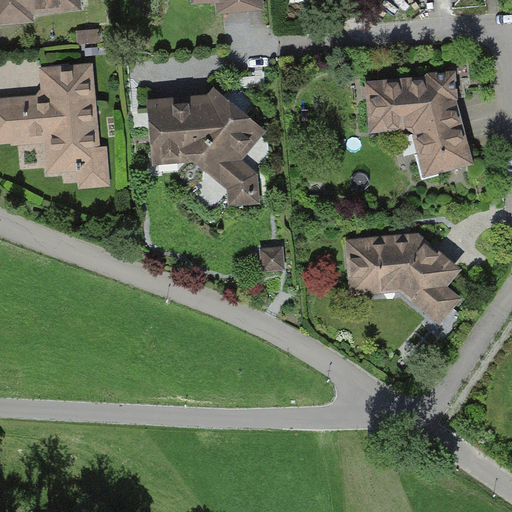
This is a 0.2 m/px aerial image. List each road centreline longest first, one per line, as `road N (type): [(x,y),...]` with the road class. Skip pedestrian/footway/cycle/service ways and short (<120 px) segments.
road 1 (residential): [(376,394),(269,327),(0,224)]
road 2 (residential): [(0,409),(335,418),(368,406),(376,394)]
road 3 (residential): [(511,61),(492,34),(457,29),(240,50)]
road 4 (residential): [(511,295),(422,425)]
